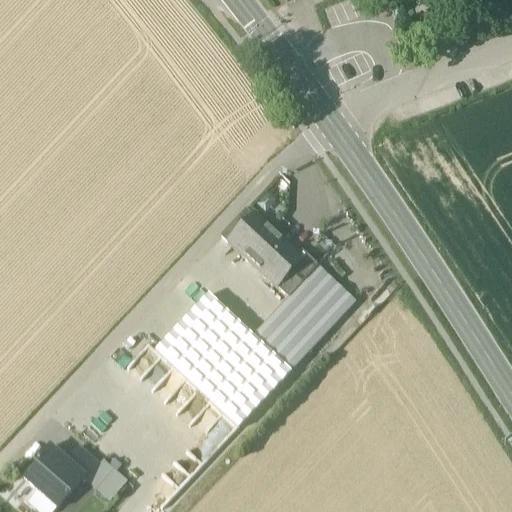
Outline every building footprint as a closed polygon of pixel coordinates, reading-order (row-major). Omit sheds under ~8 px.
[(297,260),(254,220),(228,247),(241,259),(237,263),(244,270),(247,266),(287,303),(302,287),(287,273),(298,261),(297,260)] [(317,271),(301,256),(297,260),(298,261),(287,273),(302,287),(309,280),(317,271)] [(287,303),(260,332),(298,368),(347,315),(309,280),(302,287),(287,303)] [(260,332),(206,282),(147,345),(190,386),(244,435),(303,372),(260,332)] [(244,435),(190,386),(150,428),(203,478),(244,435)] [(64,466),(85,482),(97,467),(76,451),(64,466)] [(24,484),(59,511),(60,511),(85,482),(64,466),(48,453),(24,484)]
